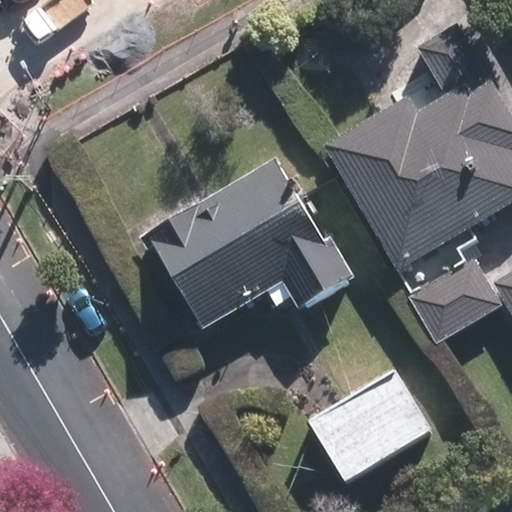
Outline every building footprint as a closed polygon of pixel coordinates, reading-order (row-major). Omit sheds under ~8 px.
[(511,0),(482,0),(511,51),(511,0)] [(511,196),(442,81),(309,160),(385,287),(511,211),(511,196)] [(261,182),(130,259),(186,354),(317,277),(261,182)] [(511,273),(459,306),(511,391),(511,273)] [(361,377),(284,422),(321,485),(398,439),(361,377)]
